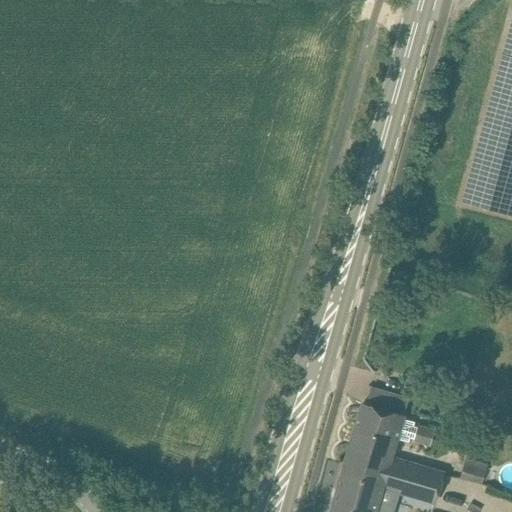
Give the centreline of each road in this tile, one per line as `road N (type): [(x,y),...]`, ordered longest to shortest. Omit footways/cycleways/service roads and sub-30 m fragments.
road 1 (tertiary): [(278,511),(420,0)]
road 2 (unclassified): [(99,511),(48,466),(0,447)]
